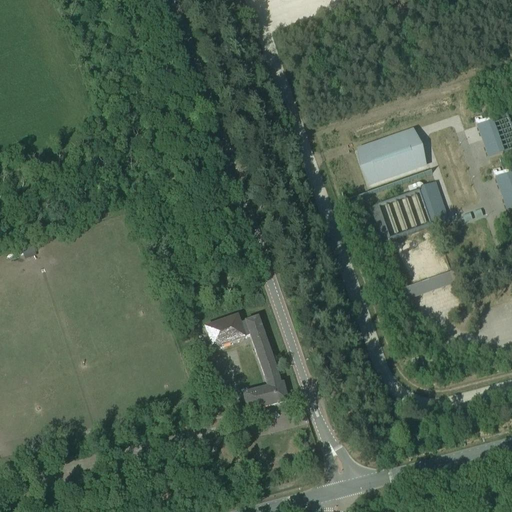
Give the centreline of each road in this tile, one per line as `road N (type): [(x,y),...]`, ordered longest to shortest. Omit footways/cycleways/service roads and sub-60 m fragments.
road 1 (secondary): [(340,491),(169,0)]
road 2 (primary): [(340,491),(511,445)]
